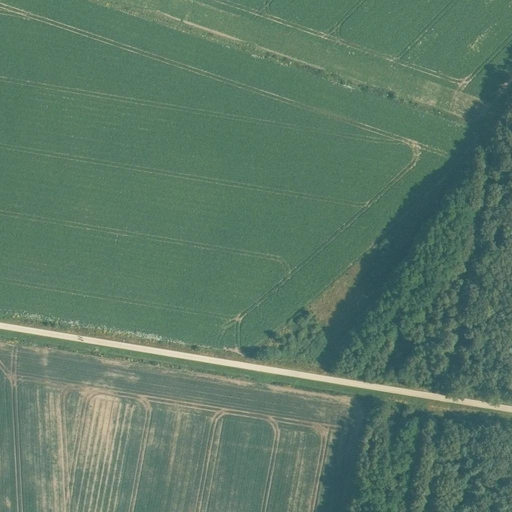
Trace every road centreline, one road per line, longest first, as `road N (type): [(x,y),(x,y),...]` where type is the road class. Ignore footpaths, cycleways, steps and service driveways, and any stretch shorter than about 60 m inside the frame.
road 1 (unclassified): [(511,409),(0,325)]
road 2 (unknown): [(422,511),(497,119),(511,94)]
